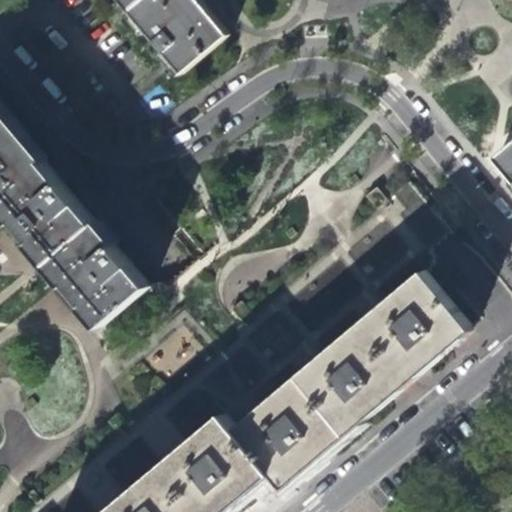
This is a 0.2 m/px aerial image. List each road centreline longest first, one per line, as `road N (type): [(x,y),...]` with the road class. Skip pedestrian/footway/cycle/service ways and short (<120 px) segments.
road 1 (residential): [(0,55),(74,136),(98,144),(191,127),(277,73),(338,67),(389,97),(511,237)]
road 2 (residential): [(314,511),(511,343)]
